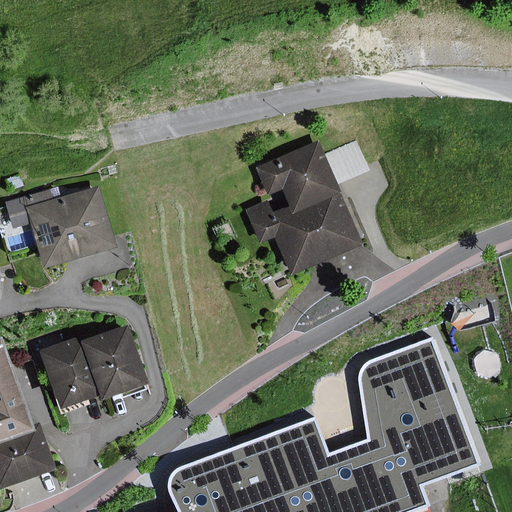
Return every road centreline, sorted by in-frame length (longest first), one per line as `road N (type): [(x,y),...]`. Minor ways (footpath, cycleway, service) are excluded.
road 1 (residential): [(65,511),(229,387),(477,244),(511,232)]
road 2 (residential): [(123,138),(267,101),(511,81)]
